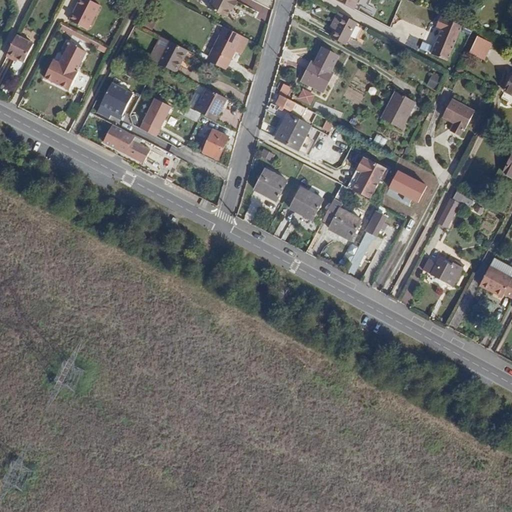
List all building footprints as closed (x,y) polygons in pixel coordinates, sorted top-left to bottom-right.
[(90,0),(79,0),(69,20),(89,30),(102,6),(90,0)] [(215,0),(211,9),(229,18),(234,10),(236,11),(239,3),(238,2),(238,0),(215,0)] [(342,15),(338,13),(330,27),(335,30),(342,15)] [(335,30),(331,37),(345,45),(357,23),(342,15),(335,30)] [(146,16),(142,25),(152,30),(157,21),(146,16)] [(462,27),(440,17),(436,27),(442,29),(430,55),(446,62),(462,27)] [(109,47),(64,23),(61,30),(106,53),(109,47)] [(249,40),(226,28),(209,61),(228,72),(239,50),(243,52),(249,40)] [(19,31),(8,53),(19,59),(21,56),(26,59),(36,40),(19,31)] [(477,31),(469,46),(483,53),(490,37),(477,31)] [(168,42),(158,63),(176,73),(187,50),(168,40),(168,42)] [(88,51),(67,41),(56,62),(53,60),(45,77),(70,90),(79,72),(78,71),(88,51)] [(313,64),(305,79),(324,89),(332,74),(331,73),(339,58),(323,49),(315,65),(313,64)] [(324,89),(305,79),(303,82),(322,93),(324,89)] [(135,93),(112,82),(97,113),(109,119),(111,116),(122,121),(135,93)] [(284,84),(280,93),(287,97),(292,88),(284,84)] [(208,89),(198,112),(200,113),(218,122),(229,100),(208,89)] [(316,95),(304,89),(299,99),(311,105),(316,95)] [(397,92),(383,119),(401,129),(416,102),(397,92)] [(299,104),(280,95),(276,104),(295,113),(299,104)] [(174,107),(156,99),(142,128),(158,137),(174,107)] [(451,101),(441,119),(453,125),(449,133),(459,138),(463,131),(464,131),(473,113),(451,101)] [(198,112),(188,107),(183,115),(191,119),(195,121),(200,113),(198,112)] [(276,140),(300,153),(315,125),(290,112),(276,140)] [(334,123),(327,120),(323,128),(331,131),(334,123)] [(135,135),(114,125),(107,139),(128,150),(126,154),(144,163),(151,150),(133,140),(135,135)] [(200,151),(202,152),(212,130),(210,129),(200,151)] [(212,130),(202,152),(217,158),(226,137),(212,130)] [(128,150),(107,139),(105,143),(126,154),(128,150)] [(182,145),(178,152),(192,160),(198,147),(192,143),(190,149),(182,145)] [(511,156),(503,173),(511,178),(511,156)] [(393,171),(366,157),(351,188),(378,202),(393,171)] [(267,167),(255,190),(278,204),(290,180),(267,167)] [(394,181),(382,206),(392,211),(405,186),(394,181)] [(303,187),(291,209),(315,222),(327,199),(303,187)] [(341,207),(342,207),(344,203),(335,199),(329,210),(338,214),(341,207)] [(453,202),(440,225),(450,230),(463,207),(453,202)] [(338,214),(329,230),(353,242),(365,220),(342,207),(341,207),(338,214)] [(389,217),(379,211),(368,232),(369,233),(348,273),(355,276),(377,234),(380,235),(389,217)] [(434,260),(428,271),(449,282),(451,278),(459,282),(468,266),(464,264),(463,267),(458,264),(457,267),(443,260),(442,264),(434,260)] [(511,278),(493,268),(483,286),(507,299),(508,297),(511,298),(511,278)]
